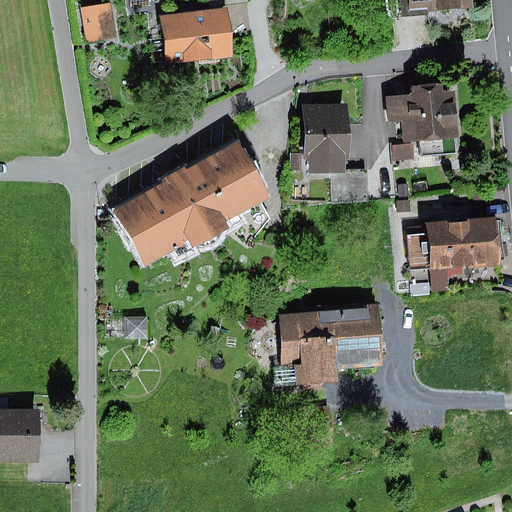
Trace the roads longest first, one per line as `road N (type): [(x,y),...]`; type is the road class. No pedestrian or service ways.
road 1 (residential): [(508,49),(316,70),(83,173)]
road 2 (residential): [(83,173),(87,511)]
road 3 (residential): [(55,0),(83,173)]
